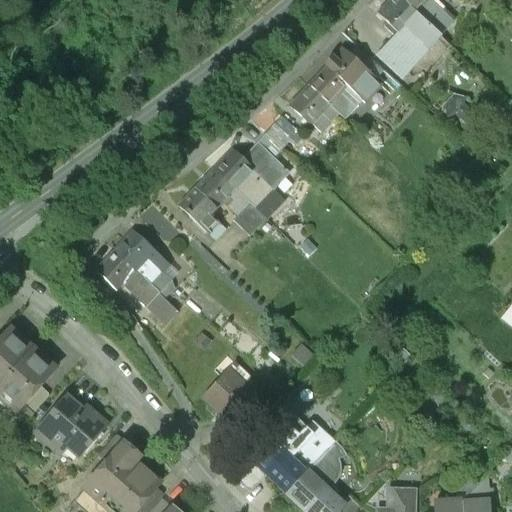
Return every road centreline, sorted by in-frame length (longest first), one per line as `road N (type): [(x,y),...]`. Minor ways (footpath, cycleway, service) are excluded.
road 1 (residential): [(356,0),(89,227),(80,246),(82,266),(180,402),(185,417),(171,436)]
road 2 (tertiary): [(0,229),(302,0)]
road 3 (residential): [(0,264),(110,364),(171,436)]
